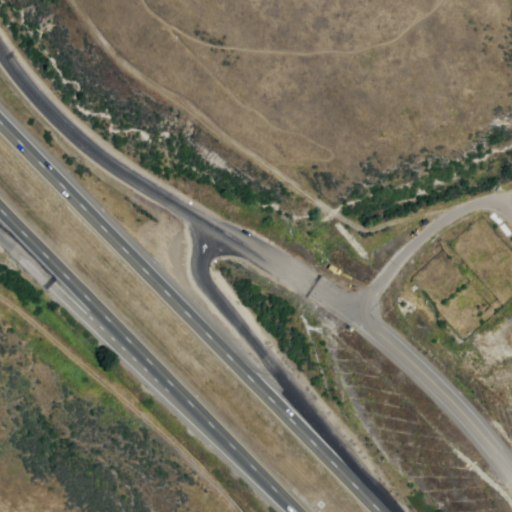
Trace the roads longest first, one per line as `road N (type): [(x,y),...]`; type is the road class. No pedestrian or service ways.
road 1 (trunk): [(380,511),(0,122)]
road 2 (trunk): [(0,209),(295,511)]
road 3 (residential): [(190,211),(348,295),(446,410),(465,422),(504,424)]
road 4 (trunk): [(392,511),(208,285),(190,211)]
road 5 (track): [(235,511),(145,420),(0,296)]
road 6 (trunk): [(0,237),(208,423)]
road 7 (residential): [(190,211),(66,125),(0,40)]
